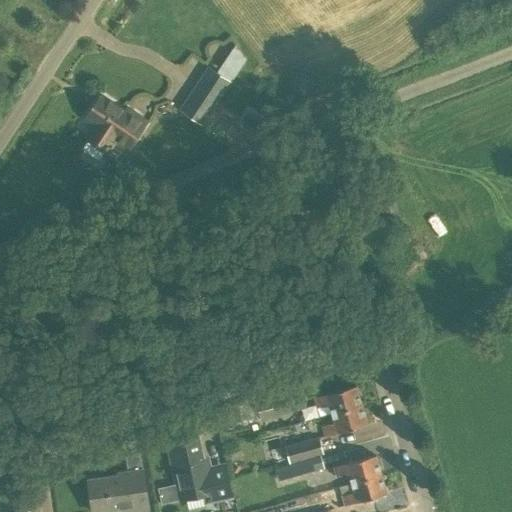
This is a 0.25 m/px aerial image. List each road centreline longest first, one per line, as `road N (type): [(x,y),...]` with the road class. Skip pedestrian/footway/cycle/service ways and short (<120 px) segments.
road 1 (unclassified): [(0,250),(511,50)]
road 2 (residential): [(30,451),(350,349)]
road 3 (residential): [(423,511),(386,388),(372,362),(350,349)]
road 4 (unclassified): [(0,140),(95,0)]
